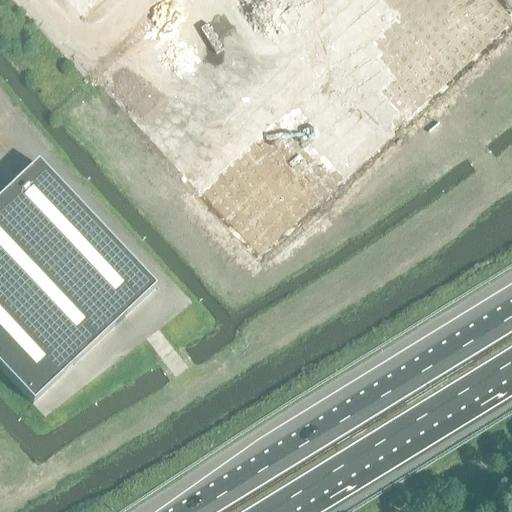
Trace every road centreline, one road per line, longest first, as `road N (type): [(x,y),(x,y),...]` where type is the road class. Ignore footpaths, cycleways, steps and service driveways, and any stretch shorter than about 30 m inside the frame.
road 1 (motorway): [(511,316),(194,511)]
road 2 (motorway): [(269,511),(511,363)]
